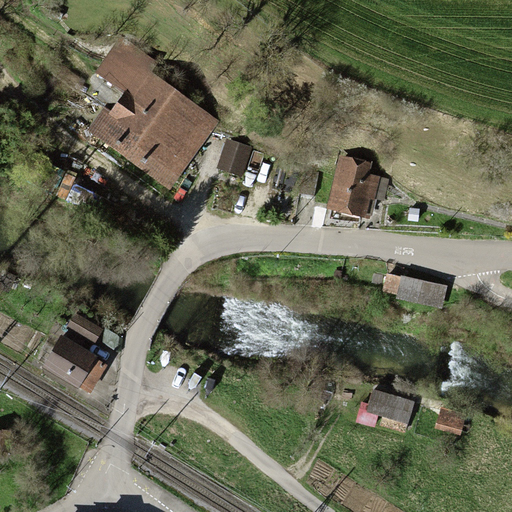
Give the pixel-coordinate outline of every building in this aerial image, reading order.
[(210,120),(133,65),(92,123),(169,177),(210,120)] [(340,156),(328,197),(371,210),(380,179),(361,174),(364,163),(340,156)] [(102,328),(76,312),(67,326),(93,342),(102,328)] [(101,361),(56,333),(40,359),(84,387),(101,361)] [(413,402),(366,388),(358,416),(404,429),(413,402)] [(461,418),(437,411),(433,424),(457,431),(461,418)]
